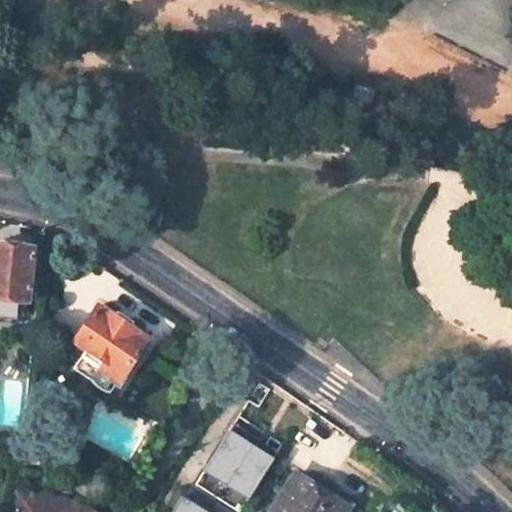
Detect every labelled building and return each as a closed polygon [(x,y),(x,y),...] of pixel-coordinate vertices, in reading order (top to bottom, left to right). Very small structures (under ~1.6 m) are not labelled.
[(355,85),(351,98),(372,104),(375,91),(355,85)] [(0,246),(0,300),(24,303),(29,250),(0,246)] [(24,303),(0,300),(0,311),(23,314),(24,303)] [(108,388),(141,338),(92,306),(69,341),(81,348),(71,363),(108,388)] [(227,428),(270,456),(280,442),(236,414),(227,428)] [(270,456),(227,428),(200,470),(244,498),(270,456)] [(28,467),(30,453),(15,451),(13,465),(28,467)] [(235,511),(244,498),(200,470),(191,484),(234,511),(235,511)] [(342,511),(345,509),(295,478),(271,511),(342,511)] [(45,497),(10,490),(6,511),(72,511),(66,505),(57,503),(50,504),(45,497)] [(203,511),(178,495),(166,511),(203,511)] [(204,511),(230,511),(212,501),(204,511)]
